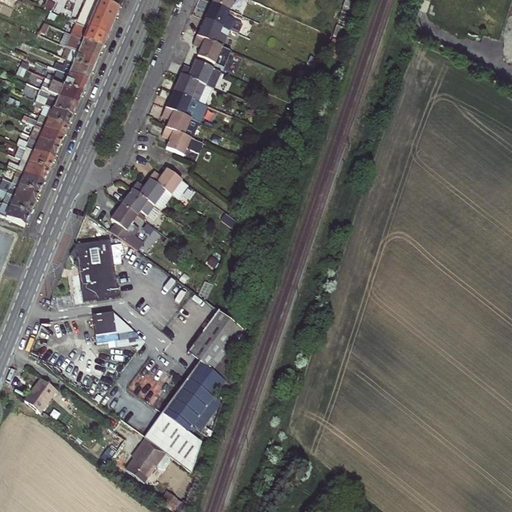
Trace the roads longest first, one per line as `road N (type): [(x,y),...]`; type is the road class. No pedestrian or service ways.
road 1 (residential): [(78,170),(101,176),(115,165),(186,0)]
road 2 (primary): [(0,360),(78,170)]
road 3 (primary): [(78,170),(151,0)]
